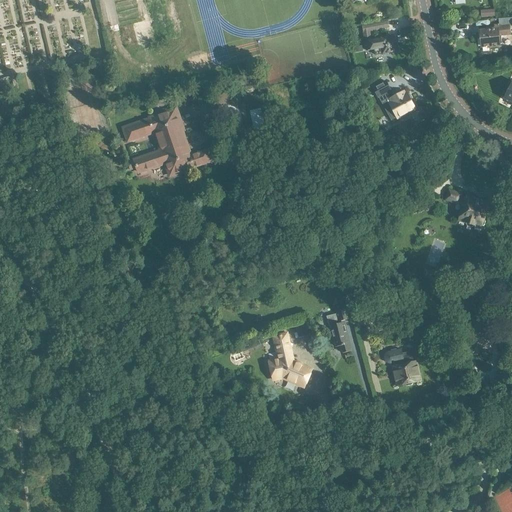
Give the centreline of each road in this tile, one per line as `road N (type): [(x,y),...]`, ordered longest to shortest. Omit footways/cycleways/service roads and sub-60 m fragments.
road 1 (unclassified): [(458,109),(358,190),(281,214),(248,210),(236,192),(236,143)]
road 2 (track): [(104,437),(55,324),(0,236)]
road 3 (residential): [(511,391),(330,432)]
